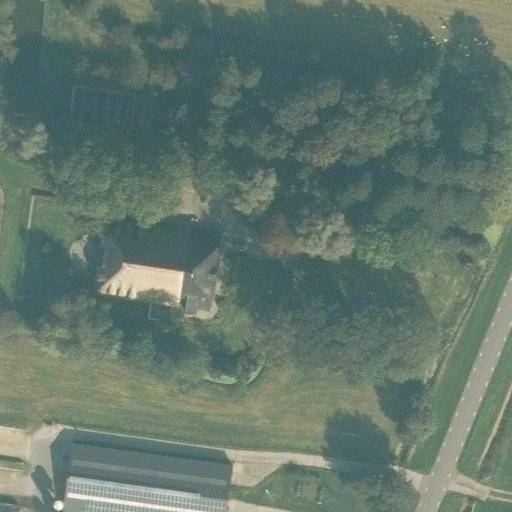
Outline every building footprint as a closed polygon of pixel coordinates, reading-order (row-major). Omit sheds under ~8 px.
[(138,85),(75,76),(69,121),(131,130),(138,85)] [(195,187),(200,167),(171,160),(166,180),(195,187)] [(197,308),(212,311),(223,237),(164,228),(105,219),(94,293),(142,300),(179,306),(180,303),(186,304),(185,311),(196,313),(197,308)] [(55,266),(52,278),(68,282),(71,269),(55,266)] [(225,511),(232,466),(73,444),(64,509),(82,511),(225,511)]
